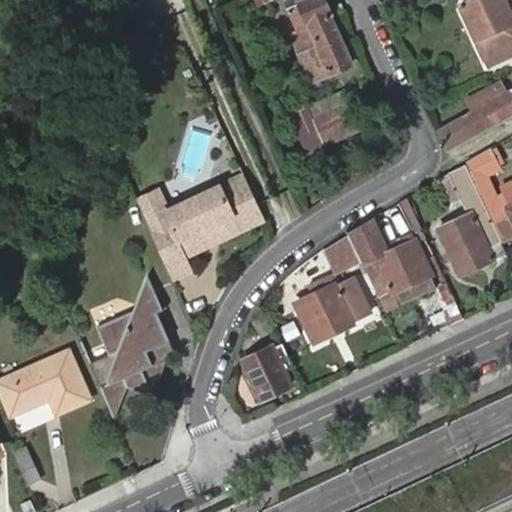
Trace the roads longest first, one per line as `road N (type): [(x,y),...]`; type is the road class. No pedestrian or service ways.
road 1 (residential): [(358,0),(426,150),(276,256),(231,313),(202,390),(222,465)]
road 2 (residential): [(222,465),(511,332)]
